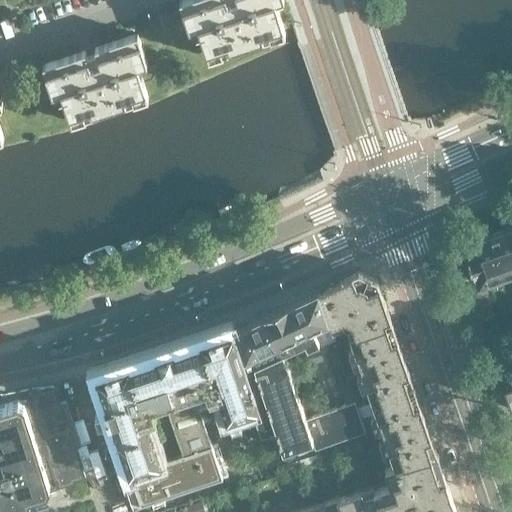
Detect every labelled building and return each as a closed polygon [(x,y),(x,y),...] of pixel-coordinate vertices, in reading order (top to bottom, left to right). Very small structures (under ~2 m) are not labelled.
[(284,29),(274,0),(275,0),(178,0),(188,29),(197,26),(208,57),(223,53),(222,49),(269,34),(270,37),(285,32),(284,29)] [(148,97),(137,65),(147,62),(137,33),(94,47),(96,54),(87,57),(85,50),(81,52),(42,64),(52,93),(61,90),(71,122),(86,117),(85,114),(132,98),(133,101),(148,97)] [(511,406),(511,405),(511,224),(475,238),(463,242),(466,250),(465,251),(473,275),(475,275),(478,283),(511,271),(511,374),(502,378),(511,406)] [(387,309),(376,277),(358,269),(323,286),(324,287),(325,286),(344,324),(346,323),(387,309)] [(305,417),(282,349),(304,339),(306,344),(317,339),(319,344),(335,338),(330,324),(332,323),(319,287),(318,287),(318,288),(317,289),(317,288),(290,301),(286,302),(286,301),(265,311),(265,312),(261,314),(262,314),(234,327),(235,327),(233,328),(233,327),(232,328),(258,405),(260,411),(255,412),(260,428),(274,423),(282,446),(311,436),(314,446),(364,429),(354,400),(305,417)] [(411,380),(387,309),(346,323),(370,394),(411,380)] [(117,435),(129,472),(130,472),(140,504),(222,476),(192,388),(205,384),(209,395),(218,393),(226,416),(258,405),(232,328),(232,327),(199,338),(200,340),(174,349),(173,347),(155,354),(155,355),(129,364),(128,362),(96,373),(97,376),(106,402),(105,402),(111,420),(112,419),(117,435)] [(435,450),(411,380),(370,394),(394,465),(435,450)] [(85,477),(75,447),(81,445),(65,400),(59,402),(53,386),(40,387),(27,389),(30,400),(24,402),(18,399),(0,404),(0,503),(2,503),(3,506),(6,505),(7,507),(8,509),(10,510),(12,511),(13,511),(19,511),(20,511),(22,511),(23,510),(24,509),(26,507),(26,505),(27,504),(27,503),(27,501),(27,500),(26,499),(30,498),(29,494),(45,489),(49,491),(55,489),(58,485),(85,477)] [(455,511),(437,451),(436,452),(435,450),(394,465),(384,468),(389,484),(373,489),(373,491),(379,511),(455,511)] [(379,511),(373,491),(362,495),(360,489),(314,504),(316,511),(379,511)]
